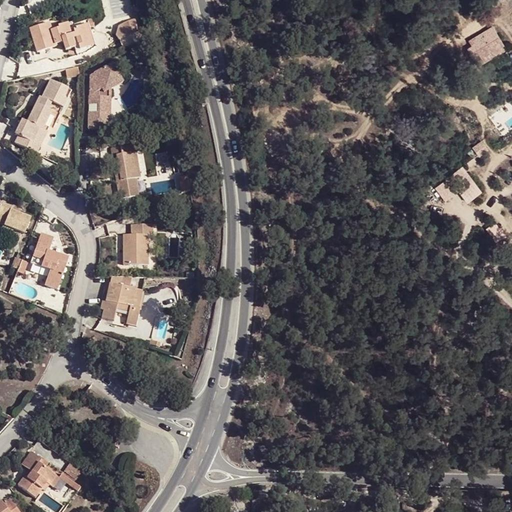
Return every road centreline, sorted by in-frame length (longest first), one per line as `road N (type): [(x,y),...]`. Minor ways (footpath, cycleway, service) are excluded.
road 1 (secondary): [(218,435),(236,368),(245,257),(236,155),(199,0)]
road 2 (secondary): [(186,0),(223,152),(231,231),(223,336),(202,415)]
road 3 (track): [(504,0),(491,19),(441,41),(353,139),(327,142),(291,126)]
road 4 (tertiary): [(254,476),(511,482)]
road 5 (residential): [(66,360),(91,273),(83,219),(0,157)]
